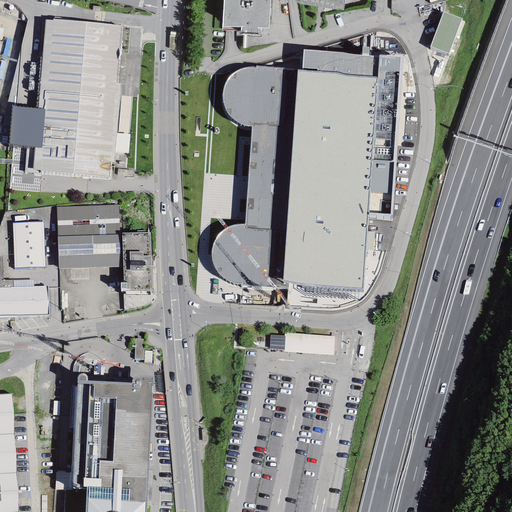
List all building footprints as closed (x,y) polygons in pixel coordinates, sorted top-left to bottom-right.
[(223,0),(223,26),(238,27),(241,27),(241,34),(260,36),(260,28),(269,29),(270,0),(223,0)] [(344,0),(293,0),(294,1),(320,6),(343,10),(344,0)] [(432,54),(451,59),(463,17),(444,12),(432,54)] [(53,21),(45,20),(37,109),(12,106),(9,144),(27,146),(25,172),(110,180),(111,162),(114,162),(120,84),(117,84),(121,26),(53,19),(53,21)] [(379,57),(304,50),(302,70),(256,65),(256,67),(250,67),(243,67),(237,70),(232,74),(228,79),(223,85),(222,94),(223,102),(225,108),(229,115),(236,122),(243,126),(247,126),(252,126),(246,225),(239,225),(234,225),(228,227),(223,229),(219,233),(216,237),(213,242),(211,249),(210,255),(212,262),(215,270),(219,276),(225,279),(230,282),(237,284),(241,284),(241,286),(288,289),(288,283),(302,286),(362,291),(368,219),(392,220),(403,57),(379,55),(379,57)] [(119,205),(56,207),(58,269),(121,266),(119,205)] [(44,222),(13,223),(14,268),(45,267),(44,222)] [(120,289),(124,289),(124,291),(152,291),(150,232),(122,233),(124,282),(120,282),(120,289)] [(46,286),(0,287),(0,315),(46,315),(46,286)] [(271,352),(335,353),(335,335),(271,334),(271,352)] [(132,383),(77,380),(71,494),(64,493),(63,511),(143,511),(151,378),(132,377),(132,383)] [(18,511),(12,394),(0,394),(0,511),(18,511)]
